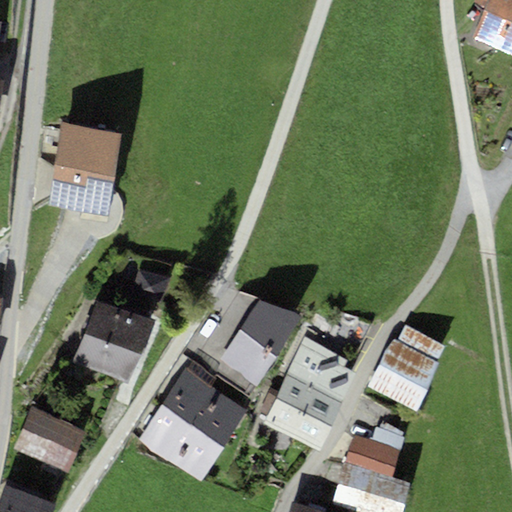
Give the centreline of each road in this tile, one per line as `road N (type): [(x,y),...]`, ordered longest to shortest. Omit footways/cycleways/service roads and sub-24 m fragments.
road 1 (unclassified): [(329,0),(228,284),(68,511)]
road 2 (residential): [(0,416),(44,0)]
road 3 (residential): [(478,184),(428,290),(383,338),(281,511)]
road 4 (unclassified): [(511,389),(478,184)]
road 5 (unclassified): [(478,184),(451,0)]
road 6 (residential): [(20,0),(0,127)]
